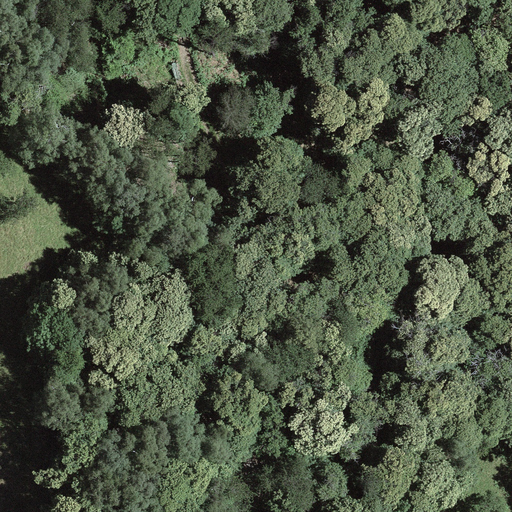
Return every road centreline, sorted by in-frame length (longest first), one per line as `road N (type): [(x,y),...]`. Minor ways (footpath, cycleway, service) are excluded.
road 1 (track): [(186,0),(189,84),(244,210),(279,331),(289,404),(257,490),(232,511)]
road 2 (track): [(229,511),(188,315),(0,70)]
